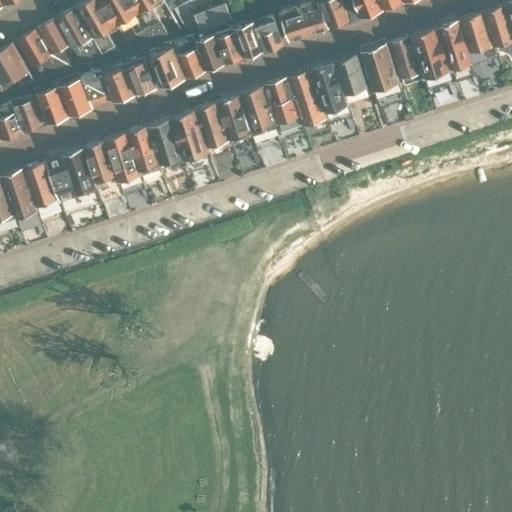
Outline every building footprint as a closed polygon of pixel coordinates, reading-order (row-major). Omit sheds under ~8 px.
[(74,0),(73,0),(55,10),(70,37),(69,37),(81,58),(103,50),(100,44),(98,41),(89,25),(85,19),(74,0)] [(104,0),(74,0),(85,19),(89,25),(98,41),(100,44),(103,50),(116,45),(105,27),(116,21),(104,0)] [(104,0),(116,21),(129,14),(140,36),(153,32),(134,0),(104,0)] [(134,0),(153,32),(165,27),(150,0),(134,0)] [(225,0),(214,0),(193,8),(199,24),(230,13),(225,0)] [(319,0),(287,0),(277,4),(280,13),(287,35),(327,22),(319,0)] [(340,0),(319,0),(327,22),(346,16),(340,0)] [(354,0),(359,11),(382,3),(381,2),(382,2),(381,0),(354,0)] [(511,22),(504,0),(489,0),(482,3),(496,45),(495,45),(498,52),(511,47),(511,22)] [(482,3),(457,12),(468,45),(472,55),(487,50),(486,48),(495,45),(496,45),(482,3)] [(271,6),(252,12),(263,44),(283,37),(273,11),(271,6)] [(457,11),(436,18),(452,67),(454,74),(475,66),(472,55),(468,45),(457,12),(457,11)] [(52,12),(34,22),(49,49),(52,53),(58,65),(69,61),(59,43),(67,38),(52,12)] [(252,12),(232,19),(242,51),(263,44),(252,12)] [(410,26),(409,27),(409,28),(421,65),(423,71),(427,84),(428,84),(427,80),(446,74),(451,90),(458,87),(454,74),(452,67),(436,18),(435,18),(434,18),(433,18),(433,19),(411,26),(410,26)] [(232,19),(213,25),(213,27),(224,57),(242,51),(232,19)] [(34,22),(16,32),(32,60),(31,60),(38,72),(58,65),(52,53),(42,59),(39,55),(49,49),(34,22)] [(213,27),(194,34),(204,64),(224,57),(213,27)] [(409,28),(389,35),(403,78),(423,71),(421,65),(409,28)] [(173,40),(172,40),(184,71),(185,71),(204,64),(194,34),(193,33),(173,40)] [(0,41),(0,76),(1,78),(14,71),(18,78),(33,73),(21,53),(11,35),(9,36),(0,41)] [(385,36),(360,45),(372,82),(373,82),(376,91),(401,83),(397,74),(398,74),(385,36)] [(172,39),(147,48),(158,80),(184,71),(172,40),(172,39)] [(142,44),(121,51),(121,53),(134,88),(155,80),(145,52),(144,49),(142,44)] [(356,47),(332,55),(345,93),(368,85),(366,78),(356,47)] [(121,53),(100,60),(101,62),(112,95),(134,88),(121,53)] [(332,53),(309,61),(318,86),(321,93),(323,100),(326,109),(329,117),(344,112),(349,125),(356,123),(345,93),(332,55),(332,53)] [(309,61),(286,69),(302,118),(308,132),(331,124),(329,117),(326,109),(323,100),(321,93),(318,86),(309,61)] [(101,62),(80,69),(90,101),(91,103),(112,96),(112,95),(101,62)] [(80,69),(57,77),(68,109),(90,101),(80,69)] [(286,69),(263,77),(280,126),(302,118),(286,69)] [(57,77),(35,85),(45,117),(68,109),(57,77)] [(263,77),(238,85),(251,124),(254,134),(255,138),(278,130),(277,127),(280,126),(263,77)] [(238,85),(216,93),(229,131),(232,139),(234,146),(249,141),(254,155),(260,153),(255,138),(254,134),(251,124),(238,85)] [(20,89),(10,92),(10,93),(11,96),(21,125),(41,118),(30,86),(20,90),(20,89)] [(10,93),(0,96),(0,133),(20,126),(21,125),(11,96),(10,93)] [(216,93),(193,101),(210,150),(228,144),(227,141),(232,139),(229,131),(216,93)] [(193,101),(168,110),(185,159),(188,166),(205,160),(209,172),(217,170),(210,150),(193,101)] [(410,106),(402,109),(404,115),(412,112),(410,106)] [(168,110),(146,117),(163,166),(163,167),(165,173),(188,166),(185,159),(168,110)] [(146,117),(125,124),(141,169),(145,181),(159,176),(160,178),(166,175),(165,173),(163,167),(163,166),(146,117)] [(125,124),(82,139),(94,173),(98,185),(100,191),(101,195),(124,188),(145,181),(141,169),(125,124)] [(82,139),(43,152),(57,190),(61,199),(63,205),(100,191),(98,185),(94,173),(82,139)] [(43,152),(23,159),(39,207),(42,216),(64,209),(63,205),(61,199),(57,190),(43,152)] [(23,159),(1,167),(17,215),(21,224),(42,216),(39,207),(23,159)] [(0,231),(21,224),(17,215),(1,167),(0,167),(0,231)] [(20,511),(12,499),(1,506),(4,511),(20,511)]
